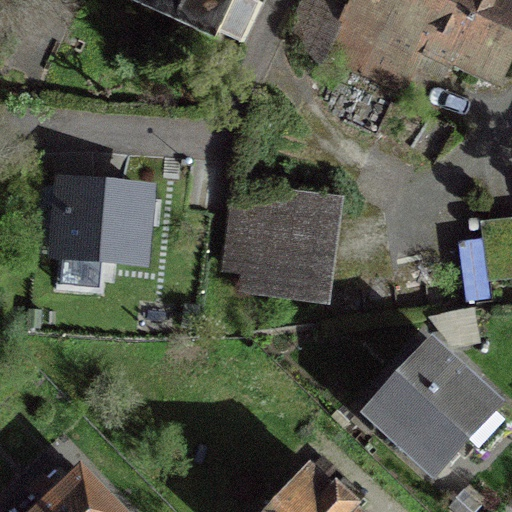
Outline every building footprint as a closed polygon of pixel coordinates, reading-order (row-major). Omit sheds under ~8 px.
[(116,0),(211,43),(231,0),(116,0)] [(496,77),(511,42),(511,0),(340,0),(351,5),(332,44),(368,61),(362,75),(400,93),(412,68),(439,82),(447,67),(486,86),(491,75),(496,77)] [(55,259),(136,266),(141,195),(61,189),(55,259)] [(335,206),(234,193),(224,272),(244,275),(241,295),(322,305),(335,206)] [(511,222),(478,226),(485,285),(511,282),(511,222)] [(489,415),(493,411),(426,349),(364,417),(432,478),(463,444),(478,457),(504,429),(489,415)] [(37,511),(111,511),(76,475),(64,487),(51,474),(28,496),(41,509),(37,511)] [(351,511),(353,510),(333,490),(326,497),(307,479),(276,511),(351,511)]
